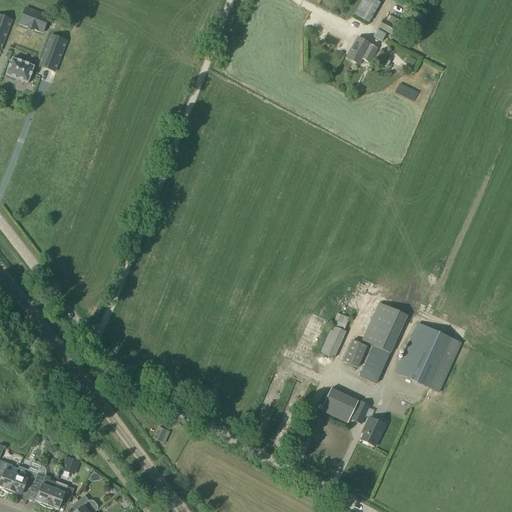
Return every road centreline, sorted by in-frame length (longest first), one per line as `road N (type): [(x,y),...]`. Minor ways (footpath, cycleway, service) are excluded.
road 1 (unclassified): [(365,511),(120,374),(0,221)]
road 2 (track): [(94,345),(229,0)]
